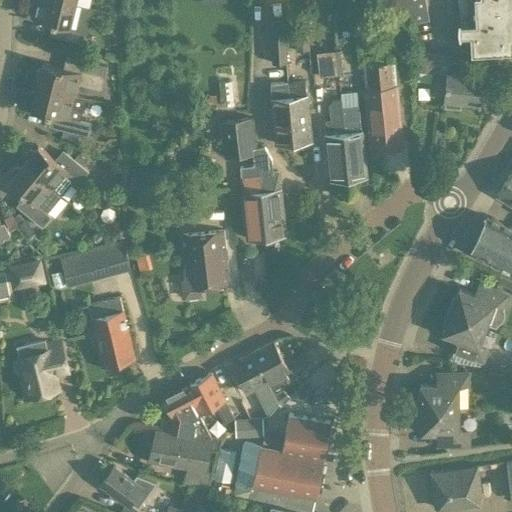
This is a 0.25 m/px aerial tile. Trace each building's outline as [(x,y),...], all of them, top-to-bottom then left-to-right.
[(69,26),(75,3),(61,0),(30,0),(29,7),(32,11),(30,17),(53,22),(50,34),(81,42),(84,30),(69,26)] [(511,0),(456,0),(459,14),(458,17),(458,19),(458,22),(458,24),(458,30),(458,34),(469,33),(470,53),(492,52),(511,51),(511,44),(511,42),(511,41),(511,0)] [(397,20),(424,18),(422,3),(396,5),(397,20)] [(284,27),(271,27),(273,62),(286,61),(284,27)] [(308,27),(295,28),(297,50),(309,49),(308,27)] [(337,49),(318,50),(320,75),(338,74),(337,49)] [(363,85),(364,98),(369,150),(399,147),(400,145),(393,59),(382,60),(381,51),(363,53),(364,62),(366,85),(363,85)] [(461,108),(462,101),(479,102),(482,76),(450,73),(452,57),(414,53),(415,72),(433,74),(431,94),(443,96),(442,106),(453,108),(461,108)] [(36,85),(75,95),(78,84),(102,90),(108,66),(67,56),(64,68),(42,62),(40,68),(36,70),(34,77),(37,81),(36,85)] [(293,141),(293,142),(312,139),(307,98),(306,98),(304,81),(286,83),(286,84),(293,141)] [(338,81),(328,82),(329,94),(339,93),(338,81)] [(276,143),(293,142),(293,141),(286,84),(286,83),(270,85),(272,101),(271,101),(276,143)] [(87,98),(75,95),(36,85),(35,89),(31,91),(29,99),(32,103),(30,108),(53,114),(50,126),(89,136),(92,123),(81,121),(87,98)] [(340,94),(341,100),(348,177),(366,176),(361,130),(359,131),(355,93),(340,94)] [(330,179),(348,177),(341,100),(331,101),(327,106),(328,119),(326,119),(327,133),(326,133),(330,179)] [(248,117),(223,120),(228,153),(253,150),(248,117)] [(36,174),(60,195),(71,183),(78,183),(89,169),(84,165),(89,159),(80,152),(75,157),(64,147),(54,159),(38,145),(35,148),(30,148),(25,154),(26,159),(22,163),(36,174)] [(258,166),(266,236),(285,234),(278,171),(275,171),(274,162),(273,149),(272,148),(252,150),(253,164),(254,166),(258,166)] [(45,213),(60,195),(36,174),(22,163),(20,166),(15,166),(10,172),(11,177),(7,181),(24,195),(16,205),(42,226),(50,217),(45,213)] [(247,238),(266,236),(258,166),(254,166),(253,164),(239,166),(247,238)] [(511,169),(497,194),(511,203),(511,169)] [(130,189),(151,189),(150,174),(147,174),(135,175),(129,175),(130,189)] [(194,198),(162,198),(162,215),(194,215),(194,198)] [(10,229),(18,225),(12,213),(4,217),(10,229)] [(470,250),(511,270),(511,226),(487,215),(470,250)] [(35,232),(26,218),(18,223),(27,237),(35,232)] [(0,240),(4,240),(3,238),(7,237),(9,234),(3,222),(3,223),(0,223),(0,240)] [(113,231),(114,238),(123,236),(122,229),(113,231)] [(201,295),(200,288),(229,285),(224,231),(183,235),(187,279),(181,280),(183,296),(201,295)] [(124,240),(60,256),(67,284),(131,269),(124,240)] [(41,258),(9,264),(13,286),(45,279),(41,258)] [(511,280),(499,275),(497,282),(511,288),(511,280)] [(447,309),(486,323),(496,327),(498,322),(499,321),(500,320),(501,319),(502,318),(503,316),(503,315),(503,313),(503,312),(503,310),(502,310),(509,292),(483,283),(479,294),(458,287),(454,297),(452,296),(447,309)] [(87,305),(103,365),(134,357),(118,297),(87,305)] [(478,345),(486,323),(447,309),(442,322),(445,322),(441,332),(461,340),(457,352),(483,361),(488,349),(478,345)] [(289,370),(274,339),(252,350),(267,380),(272,390),(291,381),(286,371),(289,370)] [(22,379),(26,396),(57,388),(53,373),(68,369),(60,340),(45,344),(46,349),(19,356),(24,378),(22,379)] [(267,380),(252,350),(231,361),(239,377),(231,381),(238,395),(267,380)] [(184,385),(198,412),(225,398),(211,371),(184,385)] [(415,408),(458,408),(458,385),(468,385),(468,371),(435,371),(435,385),(418,385),(418,395),(415,395),(415,408)] [(212,436),(198,412),(184,385),(163,396),(164,399),(159,401),(165,412),(170,410),(171,413),(172,416),(164,416),(162,428),(212,436)] [(282,389),(274,393),(280,406),(290,397),(282,389)] [(458,431),(458,408),(415,408),(415,422),(418,422),(418,432),(435,432),(435,445),(468,445),(468,431),(458,431)] [(281,448),(322,457),(329,420),(289,412),(281,448)] [(236,418),(237,436),(265,435),(264,417),(236,418)] [(205,470),(211,441),(154,430),(146,459),(187,467),(184,482),(206,486),(211,471),(205,470)] [(322,457),(281,448),(244,440),(235,484),(250,487),(249,497),(311,510),(322,457)] [(113,464),(99,483),(127,505),(129,503),(137,508),(157,481),(137,473),(133,479),(113,464)] [(480,501),(483,501),(478,465),(429,470),(433,507),(435,507),(436,510),(478,505),(480,504),(480,501)]
